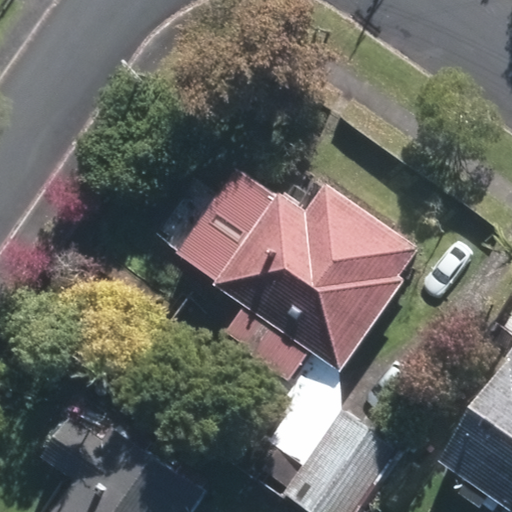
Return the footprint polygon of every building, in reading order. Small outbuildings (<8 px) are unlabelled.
[(233,326),(298,372),(317,345),(320,341),(350,362),(412,274),(405,269),(426,239),(335,175),(318,200),(291,181),(288,186),(249,159),(189,244),(228,271),(225,274),(256,295),(233,326)] [(347,366),(317,345),(298,372),(281,396),(295,406),(275,435),(283,440),(265,466),(330,511),(360,511),(406,447),(351,409),(347,366)] [(511,495),(511,364),(450,452),(476,470),(467,484),(490,500),(500,487),(511,495)] [(194,511),(216,483),(124,418),(116,429),(85,408),(55,450),(84,471),(55,511),(194,511)] [(235,511),(297,511),(302,505),(245,466),(220,502),(235,511)]
